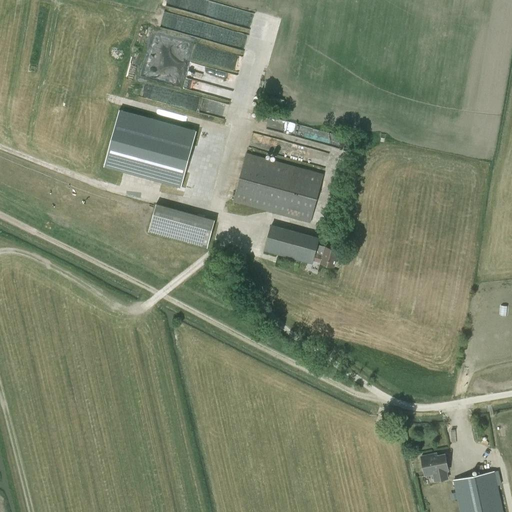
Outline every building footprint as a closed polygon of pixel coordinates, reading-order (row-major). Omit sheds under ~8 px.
[(221,44),(219,50),(236,53),(235,58),(243,60),(245,49),(221,44)] [(119,113),(104,169),(182,189),(196,133),(119,113)] [(311,223),(324,174),(247,153),(233,202),(311,223)] [(156,204),(156,206),(149,231),(207,247),(215,220),(156,204)] [(271,225),(264,251),(312,264),(313,260),(321,262),(321,263),(334,267),(338,250),(325,247),(317,245),(319,238),(271,225)] [(492,309),(500,309),(500,299),(492,299),(492,309)] [(431,457),(430,455),(421,457),(425,476),(433,474),(435,481),(448,479),(446,472),(448,471),(445,455),(431,457)] [(461,511),(502,511),(494,471),(454,480),(461,511)]
